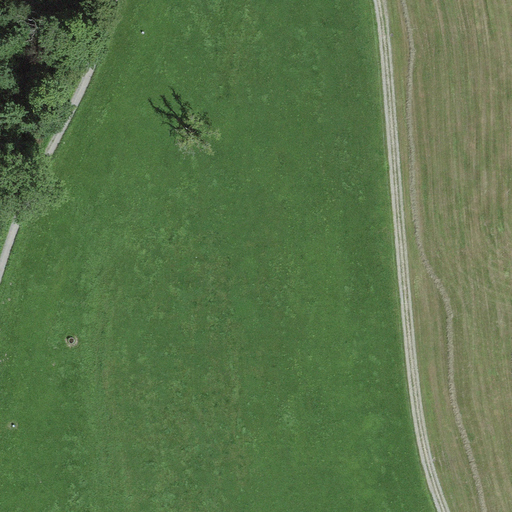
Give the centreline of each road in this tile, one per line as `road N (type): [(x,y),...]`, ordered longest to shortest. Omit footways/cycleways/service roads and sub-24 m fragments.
road 1 (track): [(440,511),(409,405),(378,0)]
road 2 (track): [(0,277),(116,0)]
